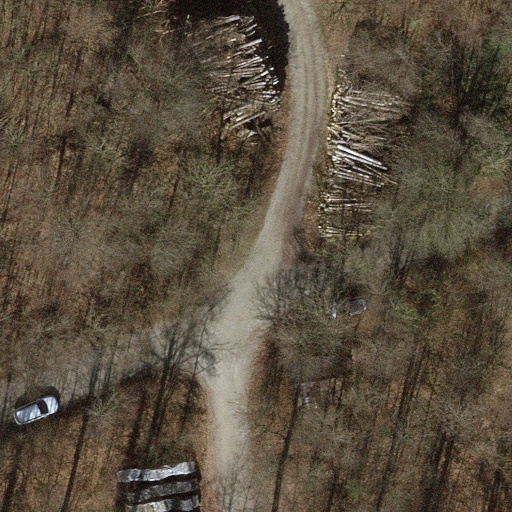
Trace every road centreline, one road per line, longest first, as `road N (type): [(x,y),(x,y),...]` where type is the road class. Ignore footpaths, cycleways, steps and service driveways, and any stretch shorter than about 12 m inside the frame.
road 1 (track): [(0,390),(244,301),(211,453),(223,511)]
road 2 (track): [(244,301),(511,200)]
road 3 (track): [(318,101),(244,301)]
